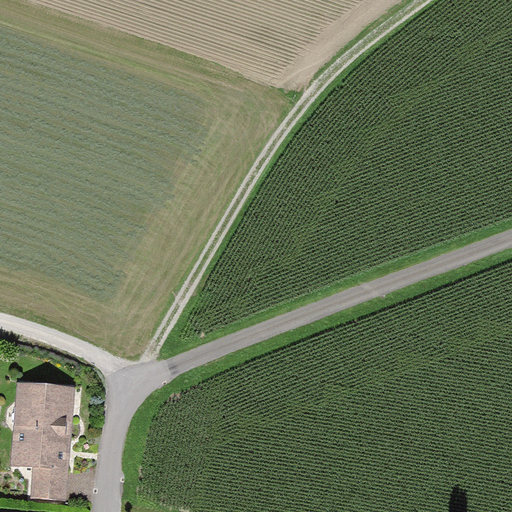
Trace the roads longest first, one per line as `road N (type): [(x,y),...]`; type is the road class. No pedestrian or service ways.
road 1 (track): [(447,0),(303,119),(139,381),(34,325),(0,318)]
road 2 (unclassified): [(114,511),(124,422),(139,381),(511,233)]
